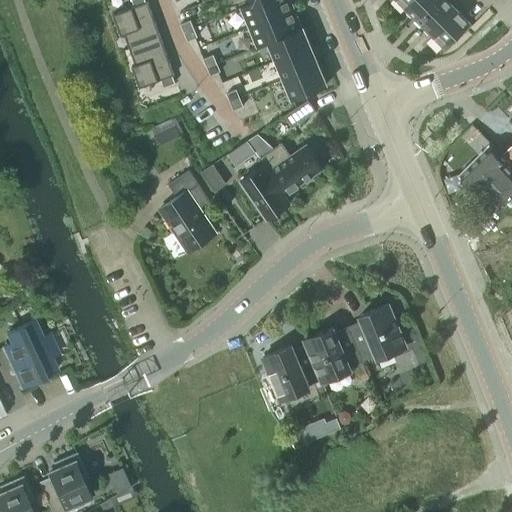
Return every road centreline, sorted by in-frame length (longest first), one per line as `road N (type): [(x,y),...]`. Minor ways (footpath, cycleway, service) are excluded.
road 1 (tertiary): [(418,202),(301,250),(219,327),(170,358)]
road 2 (secondary): [(511,433),(418,202)]
road 3 (tertiary): [(0,450),(170,358)]
road 4 (residential): [(162,0),(175,35),(241,136)]
road 5 (tertiary): [(377,105),(494,62),(511,47)]
